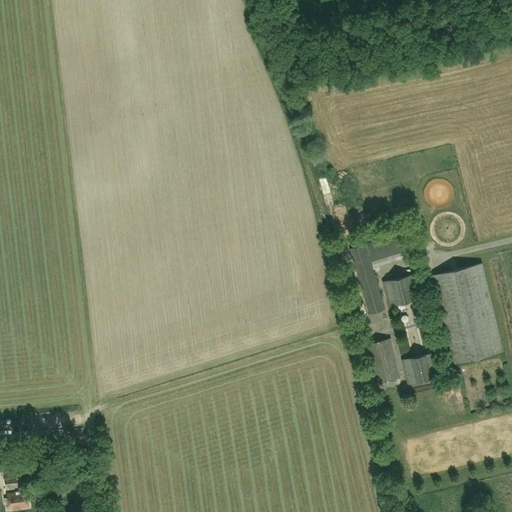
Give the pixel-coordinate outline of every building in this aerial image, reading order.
[(406,232),(367,244),(374,266),(413,255),(406,232)] [(365,244),(350,249),(370,313),(385,309),(365,244)] [(481,263),(434,275),(456,363),(503,351),(481,263)] [(416,274),(383,282),(388,300),(421,292),(416,274)] [(352,278),(348,280),(352,289),(356,287),(352,278)] [(390,338),(367,344),(376,382),(400,377),(390,338)] [(436,352),(402,360),(408,383),(441,376),(436,352)] [(17,476),(5,477),(7,488),(19,487),(17,476)] [(29,507),(27,491),(7,493),(8,497),(5,498),(5,502),(8,501),(9,509),(29,507)]
